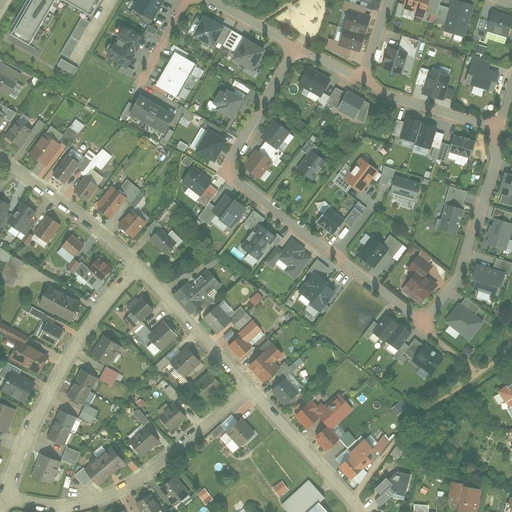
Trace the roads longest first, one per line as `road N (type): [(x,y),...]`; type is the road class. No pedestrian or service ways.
road 1 (residential): [(295,45),(233,157),(234,179),(411,316),(434,311),(462,272),(495,153),(494,127)]
road 2 (residential): [(7,494),(70,505),(118,491),(251,387)]
road 3 (residential): [(7,494),(83,333),(141,266)]
road 4 (residential): [(0,155),(141,266)]
road 5 (residential): [(251,387),(358,511)]
road 6 (residential): [(141,266),(251,387)]
road 7 (residential): [(361,78),(494,127)]
